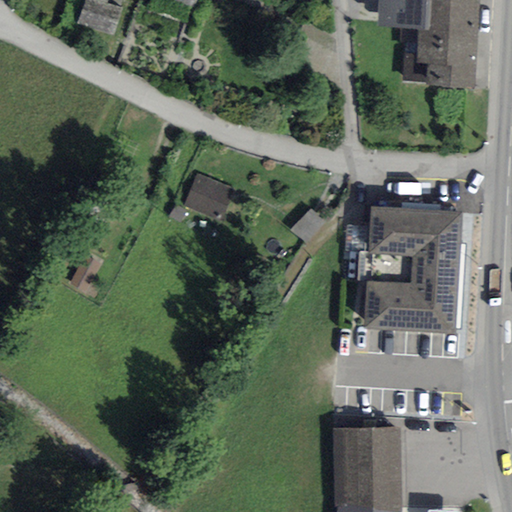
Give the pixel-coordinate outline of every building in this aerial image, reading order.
[(123,10),(93,0),(85,0),(77,25),(114,37),(123,10)] [(377,0),(376,28),(400,29),(429,31),(430,0),(377,0)] [(472,0),(430,0),(429,31),(400,29),(399,42),(405,43),(402,81),(424,82),(424,86),(474,89),(480,0),(472,0)] [(197,173),(184,206),(221,221),(234,189),(197,173)] [(185,212),(174,207),(169,217),(181,222),(185,212)] [(291,229),(306,244),(325,223),(309,209),(291,229)] [(370,209),(368,254),(410,256),(409,283),(365,281),(363,328),(455,332),(462,213),(370,209)] [(102,265),(84,256),(69,284),(86,293),(102,265)] [(401,511),(400,428),(332,429),(335,506),(339,506),(337,511),(401,511)]
